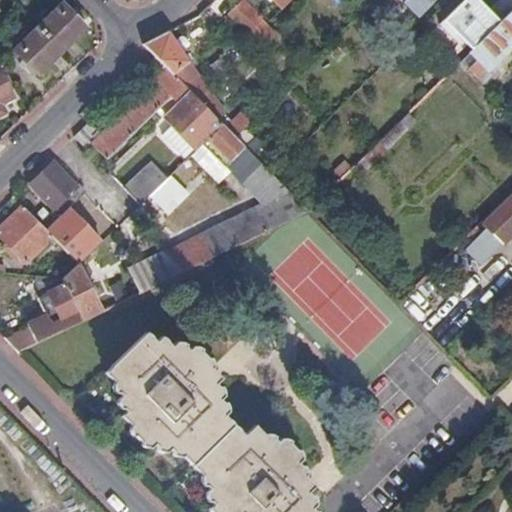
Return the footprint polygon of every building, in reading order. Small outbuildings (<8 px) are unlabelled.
[(263,46),(277,32),(273,27),(268,23),(245,0),(231,14),(243,26),(263,46)] [(401,0),(419,18),(436,0),(401,0)] [(473,51),(501,23),(485,8),(480,11),(469,0),(466,0),(445,22),(473,51)] [(88,29),(79,21),(64,6),(15,52),(17,54),(40,76),(88,29)] [(511,12),(501,23),(473,51),(462,62),(480,80),(511,48),(511,12)] [(236,138),(245,129),(235,120),(231,124),(223,115),(225,113),(198,77),(181,51),(168,31),(143,44),(155,57),(168,70),(190,92),(223,125),(236,138)] [(167,113),(190,92),(168,70),(103,133),(91,121),(73,138),(86,151),(92,144),(107,158),(161,106),(167,113)] [(0,71),(0,118),(7,115),(2,105),(15,99),(0,71)] [(203,145),(223,125),(190,92),(167,113),(164,116),(197,150),(203,145)] [(409,114),(355,167),(363,175),(416,122),(409,114)] [(272,175),(236,138),(223,125),(203,145),(223,166),(226,165),(264,205),(165,253),(184,273),(309,212),(272,175)] [(164,183),(167,180),(151,163),(123,189),(139,206),(150,196),(164,183)] [(72,205),(85,192),(78,186),(76,188),(52,164),(31,184),(55,209),(66,199),(72,205)] [(180,198),(164,183),(150,196),(166,212),(180,198)] [(336,186),(309,212),(317,220),(343,194),(336,186)] [(511,194),(482,224),(487,229),(465,250),(482,267),(511,237),(511,194)] [(26,263),(53,238),(46,231),(45,229),(33,217),(23,207),(0,229),(0,236),(7,244),(3,248),(12,257),(16,253),(26,263)] [(33,217),(45,229),(54,221),(41,208),(33,217)] [(79,264),(93,251),(83,240),(90,232),(77,220),(70,227),(60,217),(46,231),(53,238),(79,264)] [(140,294),(184,273),(165,253),(128,270),(140,294)] [(83,322),(101,313),(78,266),(62,280),(83,322)] [(18,354),(83,322),(62,280),(61,278),(34,276),(34,281),(41,295),(38,298),(46,314),(27,323),(29,327),(5,339),(18,354)] [(420,325),(435,339),(447,327),(431,313),(420,325)] [(119,377),(113,383),(114,393),(117,393),(120,396),(116,400),(118,409),(125,407),(127,410),(137,420),(131,426),(130,427),(132,438),(137,436),(142,442),(140,446),(149,449),(153,445),(156,448),(155,451),(165,454),(168,450),(171,452),(171,456),(180,458),(182,457),(187,451),(195,460),(189,465),(191,467),(197,461),(206,471),(200,477),(198,478),(201,488),(204,487),(206,490),(202,494),(205,504),(212,501),(214,504),(222,511),(317,511),(314,511),(311,508),(315,504),(313,494),(309,496),(306,492),(297,483),(302,477),(305,476),(302,466),(300,467),(297,464),(301,460),(298,450),(293,452),(288,446),(290,441),(280,438),(276,443),(274,439),(274,436),(264,434),(262,436),(256,442),(246,432),(242,436),(224,416),(228,413),(225,402),(222,403),(219,399),(223,396),(221,386),(215,388),(213,386),(204,376),(210,370),(212,367),(210,359),(205,360),(199,353),(201,349),(192,346),(187,350),(185,349),(186,345),(176,342),(171,347),(161,336),(155,342),(145,332),(103,372),(104,373),(110,368),(119,377)] [(104,373),(113,383),(119,377),(110,368),(104,373)] [(219,380),(210,370),(204,376),(213,386),(219,380)] [(500,376),(506,382),(510,378),(503,372),(500,376)] [(137,420),(127,410),(122,416),(131,426),(137,420)] [(253,426),(246,432),(256,442),(262,436),(253,426)] [(187,451),(182,457),(189,465),(195,460),(187,451)] [(197,461),(191,467),(200,477),(206,471),(197,461)] [(297,483),(306,492),(312,487),(302,477),(297,483)]
